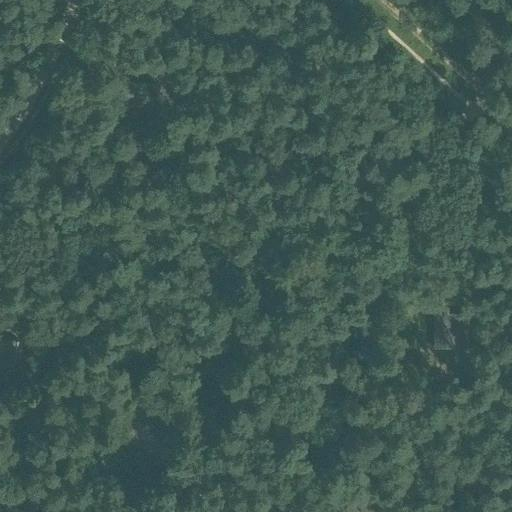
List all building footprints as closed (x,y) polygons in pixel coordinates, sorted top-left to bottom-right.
[(105,91),(105,102),(112,102),(112,103),(157,105),(158,83),(113,80),(113,91),(105,91)] [(288,215),(285,222),(294,225),(296,218),(288,215)] [(225,227),(217,262),(261,271),(264,255),(271,256),(274,238),(225,227)] [(433,304),(427,304),(427,312),(434,313),(433,347),(467,347),(467,313),(443,313),(443,303),(433,303),(433,304)] [(0,336),(0,365),(12,368),(17,340),(0,336)] [(116,408),(114,424),(122,425),(120,441),(159,446),(160,438),(164,415),(124,409),(116,408)] [(354,497),(338,511),(373,511),(378,508),(381,511),(382,511),(385,508),(381,504),(378,507),(362,490),(360,492),(355,486),(348,492),(354,497)]
